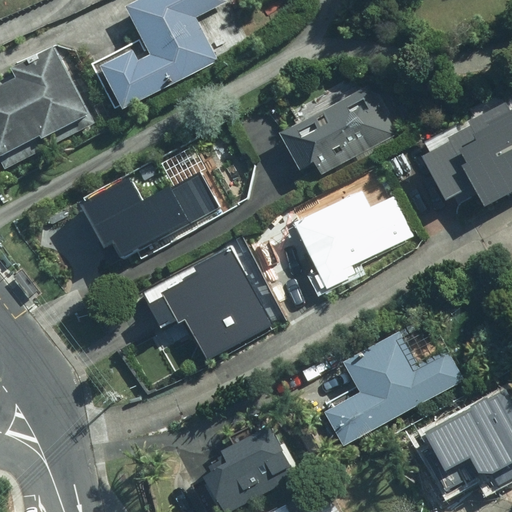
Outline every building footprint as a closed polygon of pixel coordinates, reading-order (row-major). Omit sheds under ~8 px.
[(144,42),(105,62),(129,106),(209,64),(187,23),(230,0),(147,0),(127,11),(144,42)] [(19,86),(0,95),(0,151),(4,160),(102,114),(67,40),(10,67),(19,86)] [(367,84),(288,132),(315,176),(394,129),(367,84)] [(511,199),(511,102),(434,147),(463,197),(488,183),(501,206),(511,199)] [(227,133),(137,184),(168,240),(248,195),(239,179),(249,173),(227,133)] [(360,189),(300,224),(339,290),(423,241),(396,195),(372,210),(360,189)] [(238,246),(185,287),(217,358),(277,331),(238,246)] [(359,389),(329,407),(350,442),(462,373),(452,356),(426,371),(402,332),(345,366),(359,389)] [(511,385),(420,438),(458,502),(511,470),(511,385)] [(237,461),(211,473),(229,511),(233,511),(310,476),(285,423),(231,448),(237,461)] [(296,511),(291,501),(266,511),(352,511),(345,497),(311,511),(296,511)]
